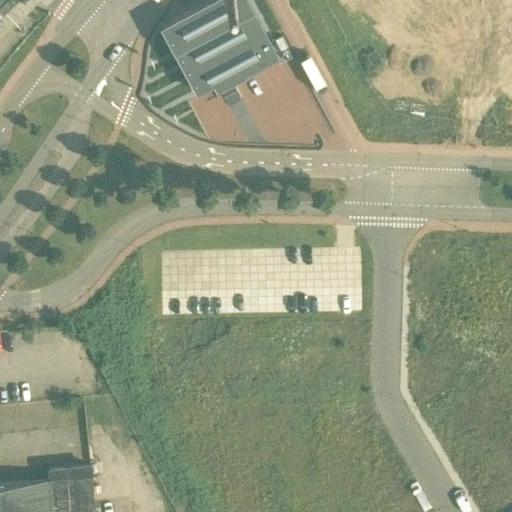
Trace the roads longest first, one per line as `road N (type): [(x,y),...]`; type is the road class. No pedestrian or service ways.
road 1 (unclassified): [(0,301),(37,301),(71,288),(132,228),(175,210),(387,210)]
road 2 (unclassified): [(455,511),(384,393),(387,210)]
road 3 (unclassified): [(390,163),(222,159),(161,139),(85,95)]
road 4 (tertiary): [(0,217),(85,95)]
road 5 (unclassified): [(387,210),(511,214)]
road 6 (unclassified): [(511,167),(390,163)]
